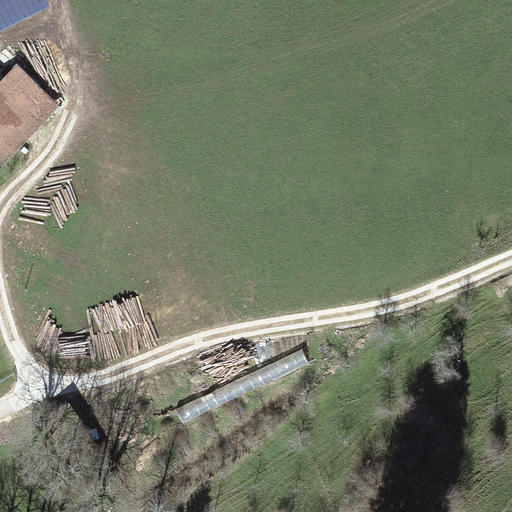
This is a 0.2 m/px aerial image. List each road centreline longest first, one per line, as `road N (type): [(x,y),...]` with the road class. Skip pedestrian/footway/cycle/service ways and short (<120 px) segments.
road 1 (track): [(57,387),(218,331),(396,304),(511,252)]
road 2 (track): [(62,0),(64,123),(0,210)]
road 3 (track): [(0,282),(19,346),(57,387)]
